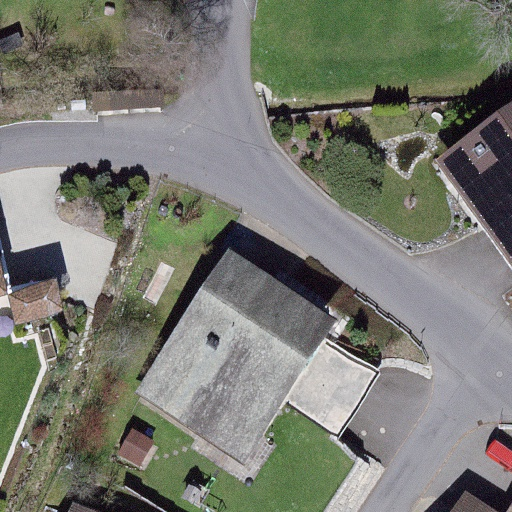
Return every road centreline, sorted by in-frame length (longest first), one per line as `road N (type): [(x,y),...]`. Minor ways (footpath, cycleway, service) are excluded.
road 1 (residential): [(492,334),(242,126)]
road 2 (residential): [(242,126),(0,135)]
road 3 (residential): [(492,334),(384,511)]
road 4 (residential): [(242,126),(216,0)]
